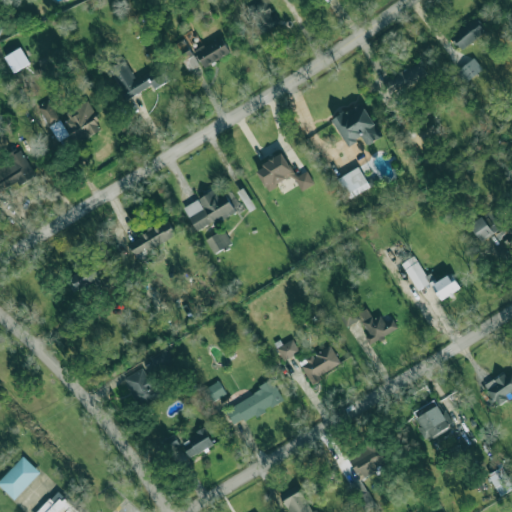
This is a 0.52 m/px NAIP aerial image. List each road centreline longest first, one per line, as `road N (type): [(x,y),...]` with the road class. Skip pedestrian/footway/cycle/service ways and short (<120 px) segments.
road 1 (residential): [(0,259),(318,66),(411,0)]
road 2 (residential): [(188,511),(511,313)]
road 3 (residential): [(0,313),(90,404),(169,511)]
